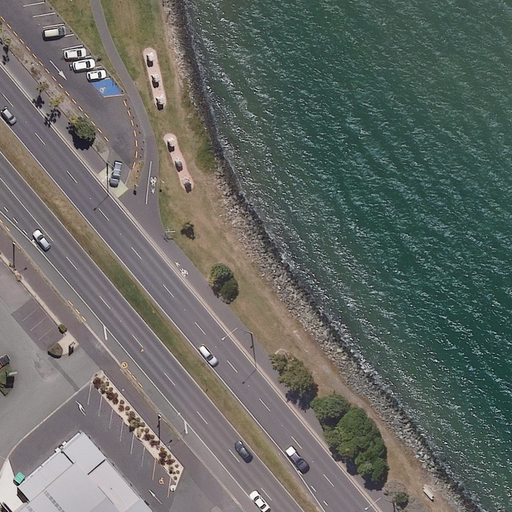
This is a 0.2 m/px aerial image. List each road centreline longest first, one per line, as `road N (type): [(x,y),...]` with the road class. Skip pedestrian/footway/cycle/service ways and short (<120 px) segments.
road 1 (secondary): [(0,90),(349,511)]
road 2 (secondary): [(280,511),(0,176)]
